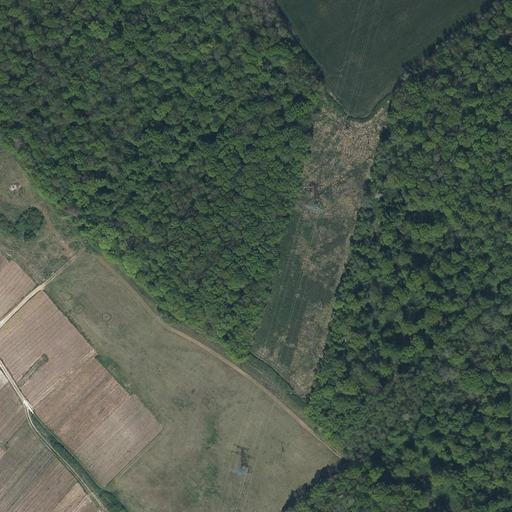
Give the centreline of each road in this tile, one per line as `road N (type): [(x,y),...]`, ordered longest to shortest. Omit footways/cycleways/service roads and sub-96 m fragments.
road 1 (track): [(108,511),(42,438),(0,364)]
road 2 (track): [(0,326),(91,238)]
